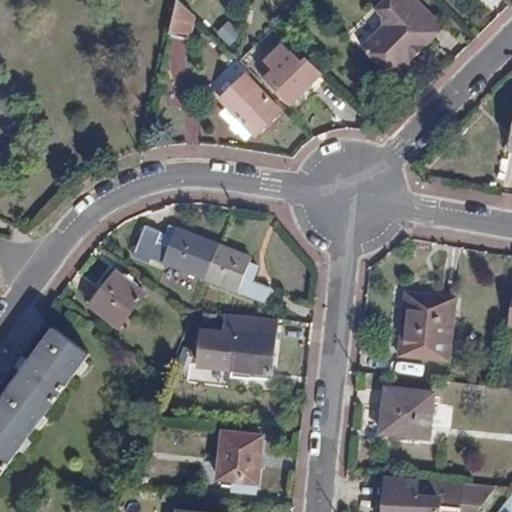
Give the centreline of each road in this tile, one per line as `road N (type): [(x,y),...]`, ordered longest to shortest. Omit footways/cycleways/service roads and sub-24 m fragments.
road 1 (residential): [(0,330),(58,250),(117,196),(182,178),(242,178),(351,195)]
road 2 (residential): [(317,511),(351,195)]
road 3 (residential): [(511,36),(351,195)]
road 4 (residential): [(351,195),(511,223)]
